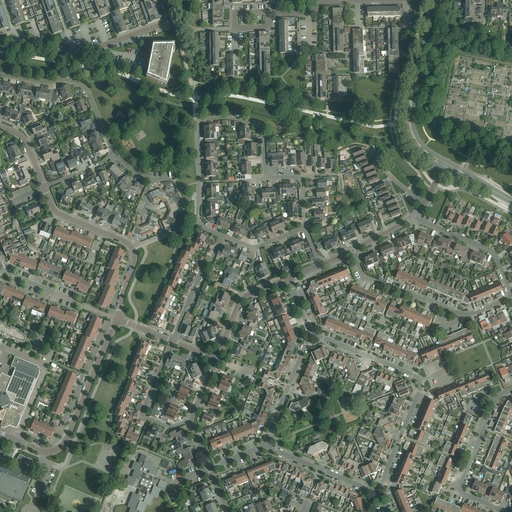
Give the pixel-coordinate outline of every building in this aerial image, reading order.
[(18,1),(18,0),(9,0),(7,1),(10,10),(20,7),(18,1)] [(72,4),(74,4),(72,0),(67,0),(60,3),(62,8),(72,4)] [(149,0),(147,1),(140,3),(142,9),(154,4),(152,0),(149,0)] [(51,1),(42,4),(44,9),(53,6),(51,1)] [(126,3),(114,7),(116,12),(119,11),(128,8),(126,3)] [(503,3),(500,4),(500,14),(500,18),(509,18),(509,12),(509,8),(503,8),(503,3)] [(64,13),(74,10),(72,4),(62,8),(64,13)] [(105,4),(96,7),(98,12),(106,9),(105,4)] [(144,14),(156,9),(154,4),(142,9),(144,14)] [(488,8),(488,14),(491,14),(491,18),(500,18),(500,14),(500,4),(497,4),(497,8),(488,8)] [(53,6),(44,9),(46,14),(54,11),(53,6)] [(12,15),(22,11),(20,7),(10,10),(12,15)] [(106,9),(98,12),(100,18),(108,15),(106,9)] [(156,9),(144,14),(146,19),(158,14),(156,9)] [(66,18),(76,15),(74,10),(64,13),(66,18)] [(14,20),(24,16),(22,11),(12,15),(14,20)] [(48,19),(56,16),(54,11),(46,14),(48,19)] [(121,16),(119,11),(116,12),(111,14),(113,19),(121,16)] [(480,12),(465,13),(465,18),(468,18),(468,22),(476,22),(476,18),(474,18),(474,15),(479,14),(480,14),(480,12)] [(160,20),(158,14),(146,19),(148,24),(160,20)] [(67,23),(78,20),(76,15),(66,18),(67,23)] [(24,16),(14,20),(15,25),(26,22),(24,16)] [(50,24),(58,21),(56,16),(48,19),(50,24)] [(114,24),(123,21),(121,16),(113,19),(114,24)] [(78,20),(67,23),(69,29),(79,25),(78,20)] [(52,29),(60,26),(58,21),(50,24),(52,29)] [(123,21),(114,24),(116,29),(125,26),(123,21)] [(62,31),(60,26),(52,29),(53,34),(62,31)] [(125,26),(116,29),(118,35),(127,31),(125,26)] [(152,44),(149,59),(150,59),(149,63),(146,78),(166,86),(169,78),(168,77),(173,53),(174,53),(174,44),(153,44),(152,44)] [(7,84),(5,93),(9,93),(8,96),(14,97),(15,90),(12,90),(13,85),(7,84)] [(15,90),(14,97),(19,97),(19,95),(23,96),(25,87),(18,86),(18,91),(15,90)] [(61,95),(70,92),(67,86),(59,89),(61,95)] [(32,100),(34,91),(31,91),(31,88),(25,87),(23,96),(27,96),(27,99),(32,100)] [(34,91),(32,100),(32,103),(35,103),(35,100),(37,101),(38,98),(42,99),(43,90),(37,89),(36,91),(34,91)] [(50,103),(52,92),(43,90),(42,99),(45,100),(45,102),(50,103)] [(72,98),(70,92),(61,95),(63,99),(61,100),(62,102),(72,98)] [(79,113),(87,110),(83,100),(75,103),(79,113)] [(5,106),(3,112),(5,113),(4,116),(10,119),(13,111),(7,108),(8,107),(5,106)] [(23,110),(23,112),(20,118),(22,119),(25,125),(33,121),(31,115),(32,115),(30,112),(27,113),(26,112),(26,111),(23,110)] [(13,111),(10,119),(16,121),(18,117),(20,118),(23,112),(20,111),(19,113),(13,111)] [(79,129),(81,134),(87,132),(85,127),(91,124),(88,117),(79,121),(82,127),(79,129)] [(37,138),(46,134),(47,134),(47,132),(45,127),(41,128),(39,124),(31,127),(34,135),(35,134),(37,138)] [(204,133),(213,133),(213,130),(215,130),(215,124),(209,124),(209,127),(204,127),(204,133)] [(239,127),(240,133),(249,133),(248,126),(243,127),(243,124),(237,124),(237,127),(239,127)] [(90,142),(99,139),(96,133),(92,134),(90,132),(85,134),(87,139),(89,138),(90,142)] [(210,140),(210,142),(216,142),(216,139),(213,139),(213,133),(204,133),(205,140),(210,140)] [(238,140),(238,142),(244,142),(244,140),(249,139),(249,133),(240,133),(240,140),(238,140)] [(42,151),(49,148),(47,144),(48,144),(46,140),(48,140),(46,134),(37,138),(38,141),(37,142),(39,148),(41,147),(42,151)] [(90,142),(88,143),(89,145),(91,144),(93,148),(101,144),(99,139),(90,142)] [(217,142),(216,142),(210,142),(210,145),(205,145),(205,152),(214,152),(216,151),(216,148),(218,148),(217,142)] [(6,145),(7,149),(11,158),(10,159),(12,164),(18,161),(17,158),(20,157),(16,145),(15,146),(12,143),(6,145)] [(101,144),(93,148),(94,152),(92,152),(94,157),(100,155),(99,152),(104,150),(101,144)] [(52,162),(60,159),(57,152),(52,154),(49,148),(42,151),(43,153),(42,154),(45,161),(51,158),(52,162)] [(354,158),(364,154),(361,149),(352,152),(354,158)] [(74,152),(74,153),(77,159),(80,158),(82,164),(89,161),(88,160),(86,154),(84,150),(79,152),(78,150),(74,152)] [(210,158),(210,161),(217,161),(216,155),(214,155),(214,152),(205,152),(205,158),(210,158)] [(77,159),(74,153),(70,154),(72,158),(66,160),(67,164),(69,169),(76,166),(74,161),(77,159)] [(278,167),(277,153),(268,154),(268,165),(272,165),(272,167),(278,167)] [(278,167),(284,167),(284,159),(286,159),(286,153),(277,153),(278,167)] [(296,166),(296,163),(296,160),(296,157),(295,154),(291,154),(291,153),(286,153),(286,159),(289,159),(289,166),(296,166)] [(325,164),(328,164),(328,170),(334,169),(334,165),(337,165),(337,159),(334,159),(334,160),(329,160),(329,153),(324,153),(324,159),(325,164)] [(296,160),(296,163),(299,163),(299,166),(306,166),(305,161),(305,156),(305,155),(305,154),(300,154),(295,154),(296,157),(296,160)] [(357,164),(366,160),(364,154),(354,158),(357,164)] [(315,158),(310,158),(310,155),(305,155),(305,156),(305,161),(308,161),(309,167),(315,167),(315,162),(315,158)] [(315,162),(318,162),(318,168),(325,168),(325,164),(324,159),(319,159),(319,156),(315,156),(315,158),(315,162)] [(66,160),(64,157),(60,159),(52,162),(49,163),(53,172),(58,173),(59,174),(66,171),(63,165),(67,164),(66,160)] [(245,163),(245,160),(239,160),(239,163),(241,163),(241,169),(250,169),(250,162),(245,163)] [(357,164),(359,169),(361,168),(363,168),(368,165),(366,160),(357,164)] [(217,161),(210,161),(211,164),(206,164),(206,171),(215,170),(215,167),(217,166),(217,161)] [(112,175),(119,168),(115,164),(113,166),(112,165),(108,169),(109,170),(108,171),(105,172),(107,175),(109,174),(110,173),(112,175)] [(364,170),(365,173),(374,169),(372,164),(368,165),(363,168),(361,168),(362,171),(364,170)] [(30,180),(29,178),(25,168),(22,170),(21,167),(15,169),(16,172),(18,171),(22,181),(18,182),(20,187),(28,184),(27,181),(30,180)] [(123,172),(119,168),(112,175),(116,179),(115,180),(119,183),(124,177),(121,174),(123,172)] [(250,169),(241,169),(241,173),(237,173),(238,176),(235,176),(236,180),(250,179),(250,175),(251,175),(250,169)] [(374,169),(365,173),(367,179),(377,175),(374,169)] [(215,170),(206,171),(206,177),(213,177),(213,181),(219,181),(219,176),(215,177),(215,170)] [(99,177),(95,178),(97,182),(97,184),(99,188),(105,186),(103,183),(109,180),(107,175),(105,172),(105,171),(98,174),(99,177)] [(377,175),(367,179),(365,180),(366,182),(369,181),(370,184),(379,180),(377,175)] [(90,187),(97,184),(97,182),(95,178),(94,176),(86,179),(87,180),(83,182),(86,188),(89,187),(90,187)] [(125,200),(128,193),(132,185),(133,184),(130,182),(131,181),(126,176),(124,177),(119,183),(122,185),(119,187),(122,190),(126,192),(124,197),(125,197),(124,200),(125,200)] [(327,187),(327,182),(330,182),(330,178),(324,178),(324,181),(318,181),(318,188),(323,188),(327,187)] [(73,188),(68,190),(71,196),(75,194),(75,192),(82,189),(79,182),(71,185),(73,188)] [(242,191),(251,191),(251,184),(246,185),(246,182),(240,182),(240,188),(242,188),(242,191)] [(374,193),(386,188),(384,182),(374,186),(375,189),(373,190),(374,193)] [(134,187),(132,185),(128,193),(131,194),(132,192),(138,195),(142,185),(136,183),(134,187)] [(206,193),(215,193),(215,187),(217,187),(217,184),(211,184),(211,186),(206,187),(206,193)] [(286,194),(286,185),(279,186),(280,196),(277,196),(277,202),(280,202),(280,197),(283,197),(283,194),(286,194)] [(292,185),(286,185),(286,194),(292,194),(293,196),(295,196),(295,190),(292,190),(292,185)] [(317,197),(321,197),(326,197),(326,192),(329,192),(329,187),(327,187),(323,188),(323,190),(317,191),(317,197)] [(376,198),(388,193),(386,188),(374,193),(376,198)] [(161,201),(165,192),(161,191),(160,189),(150,193),(148,197),(152,204),(155,203),(154,201),(158,199),(161,201)] [(71,196),(68,190),(66,191),(66,192),(64,197),(63,196),(60,204),(67,207),(70,199),(68,199),(69,197),(71,196)] [(268,199),(268,190),(261,190),(262,195),(259,195),(259,202),(256,202),(257,204),(262,204),(262,199),(268,199)] [(274,190),(268,190),(268,199),(275,199),(275,202),(273,202),(274,206),(277,204),(277,202),(277,196),(275,196),(274,190)] [(252,197),(251,191),(242,191),(242,195),(239,195),(240,201),(249,201),(249,198),(252,197)] [(167,207),(175,204),(180,202),(179,198),(176,200),(174,194),(172,193),(171,193),(169,194),(165,192),(161,201),(165,202),(167,207)] [(215,193),(206,193),(207,200),(207,202),(217,202),(223,201),(223,198),(219,198),(219,196),(215,197),(215,193)] [(378,204),(385,201),(391,199),(390,199),(388,193),(376,198),(377,201),(378,204)] [(321,197),(322,200),(315,200),(316,207),(325,207),(325,201),(328,201),(327,197),(326,197),(321,197)] [(385,201),(387,207),(397,203),(394,197),(390,199),(391,199),(385,201)] [(84,214),(87,205),(81,203),(83,199),(81,198),(78,200),(76,204),(80,205),(78,211),(84,214)] [(206,211),(214,211),(214,205),(217,205),(217,202),(207,202),(207,204),(205,205),(206,211)] [(288,212),(296,212),(296,203),(285,203),(285,206),(284,206),(284,209),(287,209),(288,212)] [(397,203),(387,207),(390,212),(399,208),(397,203)] [(40,212),(36,204),(25,209),(28,217),(40,212)] [(93,208),(87,205),(84,214),(90,216),(92,210),(94,211),(95,211),(97,205),(95,204),(93,208)] [(175,204),(167,207),(169,211),(167,215),(176,219),(178,215),(179,214),(175,204)] [(97,205),(95,211),(97,212),(95,218),(99,220),(99,218),(101,219),(104,211),(99,208),(100,206),(97,205)] [(315,218),(319,217),(324,217),(325,217),(327,217),(326,207),(320,208),(320,211),(314,211),(315,218)] [(454,214),(451,213),(452,210),(446,207),(443,216),(446,217),(444,220),(451,222),(453,217),(454,214)] [(399,208),(390,212),(387,213),(388,216),(391,215),(392,218),(401,214),(399,208)] [(472,219),(468,217),(471,210),(467,208),(463,217),(462,218),(463,218),(465,220),(463,225),(469,228),(471,222),(472,219)] [(111,218),(114,211),(109,209),(108,212),(104,211),(101,219),(103,220),(102,221),(106,223),(109,217),(111,218)] [(112,225),(118,227),(121,219),(117,218),(119,213),(114,211),(111,218),(114,219),(112,225)] [(206,218),(206,217),(210,222),(211,222),(218,215),(217,214),(215,214),(214,211),(206,211),(206,218)] [(455,211),(454,214),(453,217),(456,218),(453,223),(459,226),(463,218),(462,218),(463,217),(458,216),(459,213),(455,211)] [(283,219),(285,222),(290,221),(290,219),(297,218),(296,212),(288,212),(288,219),(283,219)] [(174,222),(176,219),(167,215),(166,219),(161,221),(164,229),(175,224),(174,222)] [(222,228),(225,219),(219,217),(218,215),(211,222),(213,224),(215,222),(217,223),(216,225),(222,228)] [(370,220),(364,223),(367,231),(373,228),(371,222),(374,221),(372,215),(368,217),(370,220)] [(490,228),(492,229),(490,234),(496,237),(500,228),(495,226),(496,224),(497,225),(499,219),(497,218),(498,216),(495,215),(491,225),(490,228)] [(121,219),(118,227),(124,230),(125,225),(128,226),(131,221),(128,220),(129,217),(126,216),(124,220),(121,219)] [(275,222),(278,230),(284,228),(282,223),(285,222),(283,219),(282,216),(279,217),(281,220),(275,222)] [(471,222),(474,223),(472,229),(478,231),(481,224),(481,223),(477,221),(478,218),(474,216),(472,219),(471,222)] [(313,221),(314,227),(323,227),(322,222),(325,222),(325,217),(324,217),(319,217),(319,220),(313,221)] [(232,226),(235,221),(229,218),(229,221),(225,219),(222,228),(228,230),(230,226),(232,226)] [(481,224),(484,225),(481,231),(487,233),(490,228),(491,225),(486,223),(487,220),(483,218),(481,223),(481,224)] [(147,224),(144,226),(147,234),(151,233),(153,233),(157,223),(149,220),(147,224)] [(235,221),(232,226),(235,227),(233,232),(239,234),(242,226),(237,224),(238,222),(235,221)] [(266,224),(268,229),(271,228),(272,233),(278,230),(275,222),(269,225),(269,222),(266,224)] [(53,229),(50,227),(49,228),(48,227),(49,225),(44,223),(39,235),(48,239),(53,229)] [(357,223),(354,224),(357,230),(359,229),(361,233),(367,231),(364,223),(358,225),(357,223)] [(258,229),(262,237),(268,235),(266,230),(268,229),(266,224),(263,225),(264,227),(258,229)] [(357,230),(354,224),(351,225),(353,230),(347,232),(350,240),(356,238),(354,231),(357,230)] [(147,234),(144,226),(140,227),(135,225),(132,233),(143,238),(143,236),(147,234)] [(242,226),(239,234),(245,237),(246,233),(247,234),(247,236),(250,236),(250,229),(248,229),(242,226)] [(58,238),(62,228),(61,228),(59,228),(59,229),(56,228),(51,239),(54,240),(56,237),(58,238)] [(59,242),(62,244),(66,232),(64,231),(64,230),(63,229),(62,228),(58,238),(60,239),(59,242)] [(250,229),(250,236),(250,240),(256,240),(262,237),(258,229),(253,231),(252,229),(250,229)] [(504,244),(511,235),(511,232),(511,231),(510,232),(507,229),(503,233),(505,235),(500,240),(504,244)] [(337,232),(339,238),(342,237),(344,243),(350,240),(347,232),(341,234),(340,231),(337,232)] [(68,242),(72,232),(71,232),(69,232),(69,233),(66,232),(62,244),(64,245),(65,241),(68,242)] [(74,243),(78,233),(77,232),(75,233),(72,232),(68,242),(67,244),(70,245),(71,242),(74,243)] [(336,239),(339,238),(337,232),(334,234),(335,236),(332,237),(333,240),(330,241),(333,249),(339,247),(336,239)] [(75,247),(77,248),(82,236),(80,235),(79,233),(78,233),(74,243),(76,244),(75,247)] [(197,240),(204,243),(207,244),(210,237),(200,233),(197,240)] [(414,238),(414,244),(417,244),(423,246),(424,243),(424,244),(427,235),(421,233),(419,238),(414,238)] [(402,238),(406,246),(412,244),(412,246),(413,245),(413,244),(414,244),(414,238),(414,235),(411,235),(402,238)] [(429,248),(432,249),(434,243),(436,238),(434,237),(433,238),(427,235),(424,244),(430,246),(429,248)] [(0,242),(1,244),(8,241),(6,236),(0,238),(0,242)] [(82,236),(77,248),(80,249),(81,246),(84,247),(88,237),(86,236),(85,237),(82,236)] [(88,237),(84,247),(86,248),(85,251),(87,252),(92,241),(90,239),(89,237),(88,237)] [(396,248),(397,249),(399,253),(404,251),(402,248),(406,246),(402,238),(396,241),(398,245),(395,246),(396,248)] [(436,238),(434,243),(432,249),(435,250),(440,252),(442,248),(445,240),(440,238),(440,239),(436,238)] [(295,241),(298,249),(302,248),(302,250),(308,248),(305,239),(301,240),(301,239),(295,241)] [(3,249),(10,246),(14,245),(12,240),(8,241),(1,244),(3,249)] [(199,246),(199,247),(202,248),(204,243),(197,240),(195,244),(195,245),(199,246)] [(450,242),(445,240),(442,248),(444,249),(442,253),(449,256),(451,250),(452,249),(449,248),(450,246),(449,245),(450,242)] [(298,249),(295,241),(289,244),(290,248),(288,249),(290,255),(295,253),(294,251),(298,249)] [(327,252),(333,249),(330,241),(324,243),(323,241),(316,244),(319,250),(325,247),(327,252)] [(192,243),(190,248),(194,250),(197,252),(199,247),(199,246),(195,245),(195,244),(192,243)] [(386,247),(390,255),(393,254),(394,257),(399,255),(399,253),(397,249),(396,248),(394,249),(392,244),(386,247)] [(459,256),(462,247),(457,245),(454,252),(451,250),(449,256),(452,257),(454,253),(459,256)] [(12,251),(10,246),(3,249),(5,254),(12,251)] [(226,258),(231,248),(228,246),(227,248),(224,247),(224,248),(220,247),(217,255),(220,257),(221,255),(226,258)] [(290,255),(288,249),(285,250),(283,246),(277,248),(281,257),(285,255),(285,257),(290,255)] [(113,254),(123,258),(124,256),(123,255),(124,252),(112,247),(111,250),(114,251),(113,254)] [(190,248),(187,247),(185,252),(189,254),(192,255),(194,250),(190,248)] [(390,255),(386,247),(380,249),(383,256),(380,257),(383,263),(385,262),(384,258),(390,255)] [(462,247),(459,256),(462,257),(460,261),(466,263),(467,261),(468,257),(469,256),(470,252),(467,251),(468,250),(462,247)] [(236,259),(239,251),(231,248),(226,258),(235,261),(236,259)] [(281,257),(277,248),(269,252),(272,260),(281,257)] [(18,254),(12,251),(5,254),(6,257),(9,256),(10,259),(9,261),(14,263),(18,254)] [(19,265),(25,252),(23,251),(22,255),(18,254),(14,263),(19,265)] [(180,256),(187,259),(189,254),(185,252),(182,251),(180,256)] [(239,251),(236,259),(235,261),(234,263),(239,266),(241,262),(244,263),(248,255),(239,251)] [(25,252),(19,265),(24,267),(28,258),(25,256),(27,253),(25,252)] [(468,257),(467,261),(469,262),(470,260),(476,263),(480,254),(474,252),(472,257),(469,256),(468,257)] [(383,263),(380,257),(378,258),(376,253),(370,256),(373,264),(379,262),(380,264),(383,263)] [(108,257),(119,262),(120,260),(121,260),(123,259),(123,258),(113,254),(112,256),(109,255),(108,257)] [(480,254),(476,263),(482,265),(481,267),(484,268),(486,263),(484,262),(486,257),(480,254)] [(28,258),(24,267),(29,269),(35,256),(33,255),(32,259),(28,258)] [(252,268),(255,261),(253,260),(254,257),(248,255),(244,263),(250,265),(248,269),(251,270),(252,268)] [(36,257),(35,256),(29,269),(35,271),(38,262),(35,261),(36,257)] [(373,264),(370,256),(364,258),(366,263),(363,264),(366,270),(368,269),(367,267),(373,264)] [(118,265),(119,262),(108,257),(107,260),(110,261),(109,264),(119,268),(120,266),(119,265),(118,265)] [(42,272),(46,263),(41,261),(37,270),(42,272)] [(258,273),(267,270),(264,264),(260,266),(259,262),(255,261),(252,268),(253,268),(256,267),(258,273)] [(47,274),(51,265),(46,263),(42,272),(47,274)] [(115,272),(116,269),(117,270),(119,269),(119,268),(109,264),(108,266),(105,265),(104,267),(107,269),(115,272)] [(52,276),(56,267),(51,265),(47,274),(52,276)] [(61,269),(56,267),(52,276),(57,279),(61,269)] [(341,270),(344,278),(349,276),(346,268),(341,270)] [(66,284),(70,274),(68,273),(69,270),(67,269),(62,280),(65,282),(64,282),(65,284),(66,284)] [(108,275),(118,279),(119,278),(118,276),(119,273),(115,272),(107,269),(106,271),(109,272),(108,275)] [(232,283),(231,284),(235,285),(238,279),(235,277),(237,275),(225,270),(224,273),(229,275),(227,279),(226,280),(232,283)] [(269,276),(267,270),(258,273),(260,276),(256,278),(257,281),(269,276)] [(336,273),(339,281),(344,278),(341,270),(336,273)] [(401,281),(404,273),(399,270),(396,278),(401,281)] [(69,284),(72,285),(77,273),(74,272),(73,275),(70,274),(66,284),(68,285),(69,284)] [(77,273),(72,285),(74,286),(75,288),(76,288),(80,278),(78,277),(79,274),(77,273)] [(331,275),(334,283),(339,281),(336,273),(331,275)] [(406,283),(409,275),(404,273),(401,281),(406,283)] [(118,280),(118,279),(108,275),(107,277),(104,276),(103,278),(115,283),(116,281),(118,280)] [(326,277),(329,285),(334,283),(331,275),(326,277)] [(411,285),(414,277),(409,275),(406,283),(411,285)] [(81,292),(85,282),(82,281),(84,278),(81,277),(80,278),(76,288),(79,289),(79,290),(79,292),(81,292)] [(321,279),(324,287),(329,285),(326,277),(321,279)] [(416,287),(419,279),(414,277),(411,285),(416,287)] [(104,285),(114,289),(115,288),(114,286),(115,283),(103,278),(102,281),(105,282),(104,285)] [(226,280),(227,279),(223,278),(221,284),(216,282),(215,286),(230,292),(231,289),(230,288),(231,284),(232,283),(226,280)] [(316,281),(319,289),(324,287),(321,279),(316,281)] [(421,289),(424,281),(419,279),(416,287),(421,289)] [(85,282),(81,292),(82,293),(84,292),(84,291),(86,293),(91,281),(89,280),(87,283),(85,282)] [(432,290),(436,282),(430,280),(429,283),(427,288),(432,290)] [(177,284),(170,281),(168,286),(175,289),(177,284)] [(319,289),(316,281),(311,283),(311,285),(309,290),(309,291),(307,292),(309,297),(317,293),(316,290),(319,289)] [(429,283),(424,281),(421,289),(426,291),(427,288),(429,283)] [(432,290),(437,292),(441,284),(436,282),(432,290)] [(499,282),(494,284),(497,292),(502,290),(499,282)] [(104,291),(114,295),(114,293),(114,292),(113,291),(114,289),(104,285),(102,284),(101,287),(105,288),(104,291)] [(441,284),(437,292),(442,294),(446,286),(441,284)] [(494,284),(489,286),(492,294),(497,292),(494,284)] [(5,286),(1,295),(4,297),(3,300),(4,301),(10,288),(5,286)] [(355,297),(358,288),(353,286),(349,295),(355,297)] [(451,288),(446,286),(442,294),(447,296),(451,288)] [(492,294),(489,286),(484,288),(487,296),(492,294)] [(163,292),(170,295),(172,290),(165,287),(163,292)] [(10,288),(4,301),(6,302),(8,298),(11,299),(15,290),(10,288)] [(355,297),(360,299),(363,290),(358,288),(355,297)] [(447,296),(452,299),(456,291),(451,288),(447,296)] [(479,290),(482,298),(487,296),(484,288),(479,290)] [(15,290),(11,299),(14,301),(13,305),(14,305),(20,292),(15,290)] [(365,301),(368,292),(363,290),(360,299),(365,301)] [(474,293),(477,301),(482,298),(479,290),(474,293)] [(113,296),(114,295),(104,291),(103,293),(99,292),(98,294),(110,299),(111,296),(111,297),(113,296)] [(456,291),(452,299),(457,301),(460,293),(456,291)] [(472,303),(477,301),(474,293),(469,295),(468,292),(465,291),(464,294),(460,293),(457,301),(462,303),(462,302),(467,304),(472,302),(472,303)] [(20,292),(14,305),(16,306),(18,302),(21,304),(25,294),(20,292)] [(163,292),(161,297),(171,301),(172,301),(174,296),(170,295),(163,292)] [(213,304),(218,306),(219,307),(221,303),(227,306),(229,300),(228,300),(230,295),(222,292),(219,300),(215,299),(213,304)] [(365,301),(370,303),(373,294),(368,292),(365,301)] [(319,298),(317,293),(309,297),(311,302),(319,298)] [(109,301),(110,299),(98,294),(97,297),(101,298),(100,301),(110,305),(110,303),(109,302),(109,301)] [(267,297),(270,303),(279,299),(277,294),(267,297)] [(373,294),(370,303),(374,305),(375,305),(377,299),(378,297),(373,294)] [(22,306),(27,308),(31,299),(26,297),(22,306)] [(161,297),(159,302),(169,306),(171,301),(161,297)] [(321,303),(319,298),(311,302),(313,307),(321,303)] [(31,299),(27,308),(32,310),(36,301),(31,299)] [(270,303),(272,308),(281,304),(279,299),(270,303)] [(382,301),(377,299),(375,305),(374,305),(372,310),(377,312),(382,301)] [(36,301),(32,310),(37,312),(41,303),(36,301)] [(109,306),(110,305),(100,301),(99,303),(95,302),(94,304),(93,304),(92,306),(97,308),(98,306),(100,307),(101,309),(103,309),(105,309),(106,309),(107,306),(107,307),(109,306)] [(382,301),(377,312),(383,315),(387,303),(382,301)] [(157,307),(164,310),(167,311),(169,306),(159,302),(157,307)] [(41,303),(37,312),(42,314),(46,305),(41,303)] [(217,309),(218,306),(213,304),(211,303),(210,306),(215,308),(213,313),(213,314),(218,316),(218,317),(221,318),(224,312),(217,309)] [(255,316),(256,312),(257,312),(261,311),(258,303),(255,304),(253,308),(253,307),(250,306),(250,307),(249,306),(246,313),(248,314),(255,316)] [(315,312),(324,308),(321,303),(313,307),(315,312)] [(272,308),(274,313),(283,309),(281,304),(272,308)] [(391,318),(395,307),(391,305),(386,316),(391,318)] [(50,317),(53,318),(57,308),(55,307),(54,308),(51,307),(46,319),(49,320),(50,317)] [(396,320),(399,315),(398,315),(401,309),(400,309),(395,307),(391,318),(396,320)] [(403,317),(407,309),(401,307),(400,309),(401,309),(398,315),(399,315),(403,317)] [(54,322),(56,323),(61,311),(58,310),(59,310),(58,308),(57,308),(53,318),(55,319),(54,322)] [(326,314),(324,308),(315,312),(318,317),(319,316),(320,320),(325,318),(327,316),(326,314)] [(505,309),(502,311),(501,308),(496,310),(498,314),(497,314),(497,315),(499,321),(501,324),(507,321),(505,318),(509,317),(505,309)] [(285,314),(283,309),(274,313),(276,318),(285,314)] [(408,319),(412,311),(407,309),(403,317),(408,319)] [(61,311),(56,323),(59,324),(60,321),(62,322),(67,312),(65,311),(64,312),(63,312),(61,311)] [(216,321),(218,317),(218,316),(213,314),(213,313),(209,311),(207,317),(203,316),(202,319),(211,323),(212,320),(216,321)] [(408,319),(413,321),(417,313),(412,311),(408,319)] [(62,322),(62,323),(64,325),(66,321),(68,322),(72,312),(71,312),(69,312),(69,313),(67,312),(62,322)] [(72,312),(68,322),(71,323),(69,327),(72,328),(77,316),(74,315),(74,314),(74,313),(72,312)] [(499,321),(497,315),(494,316),(493,312),(487,314),(489,317),(488,318),(492,327),(498,325),(497,322),(499,321)] [(417,313),(413,321),(418,323),(422,315),(417,313)] [(249,325),(256,327),(258,323),(255,322),(257,317),(255,316),(248,314),(246,320),(250,322),(249,325)] [(277,319),(279,324),(288,321),(286,315),(277,319)] [(423,325),(427,317),(422,315),(418,323),(423,325)] [(492,327),(488,318),(485,319),(484,315),(479,317),(480,321),(479,321),(483,331),(492,327)] [(91,322),(101,327),(101,325),(100,324),(100,323),(101,321),(100,320),(99,318),(97,318),(96,318),(89,316),(88,319),(92,320),(91,322)] [(325,325),(330,328),(334,320),(328,317),(327,316),(325,318),(327,320),(325,325)] [(159,320),(152,317),(150,322),(155,324),(154,326),(158,327),(159,325),(157,325),(159,320)] [(432,319),(427,317),(423,325),(428,327),(432,319)] [(0,335),(23,345),(28,333),(27,332),(26,334),(16,330),(18,326),(19,326),(21,322),(16,319),(14,324),(15,324),(13,329),(4,325),(5,323),(0,320),(0,335)] [(334,320),(330,328),(335,330),(339,322),(334,320)] [(279,324),(281,329),(290,326),(288,321),(279,324)] [(100,328),(101,327),(91,322),(90,325),(83,322),(82,324),(85,326),(97,331),(98,328),(98,329),(100,328)] [(339,322),(335,330),(340,332),(344,324),(339,322)] [(183,323),(179,330),(183,332),(182,335),(187,337),(191,328),(187,327),(188,325),(183,323)] [(344,324),(340,332),(345,334),(349,326),(344,324)] [(254,332),(256,327),(249,325),(248,327),(244,325),(241,332),(248,335),(249,336),(251,331),(254,332)] [(86,332),(96,337),(97,335),(96,334),(96,333),(97,331),(85,326),(84,329),(87,330),(86,332)] [(281,329),(283,334),(292,331),(290,326),(281,329)] [(349,326),(345,334),(350,336),(354,328),(349,326)] [(210,331),(206,332),(210,341),(215,339),(213,334),(217,333),(214,327),(209,329),(210,331)] [(361,338),(366,340),(371,329),(365,327),(363,332),(364,332),(361,338)] [(197,336),(200,330),(195,328),(194,330),(191,328),(187,337),(193,339),(195,335),(197,336)] [(355,338),(359,330),(354,328),(350,336),(355,338)] [(469,328),(463,330),(469,343),(471,342),(470,340),(473,339),(469,328)] [(371,329),(366,340),(371,342),(376,331),(371,329)] [(204,343),(210,341),(206,332),(203,334),(201,330),(200,330),(197,336),(202,338),(204,343)] [(359,330),(355,338),(361,340),(361,338),(364,332),(363,332),(359,330)] [(469,343),(463,330),(458,332),(463,343),(466,342),(466,344),(469,343)] [(511,330),(503,334),(505,339),(507,338),(509,343),(511,341),(511,330)] [(241,332),(240,331),(237,338),(241,340),(240,343),(247,345),(249,340),(246,339),(248,335),(241,332)] [(283,334),(285,339),(294,336),(292,331),(283,334)] [(91,340),(93,341),(94,338),(94,339),(96,338),(96,337),(86,332),(85,335),(82,333),(81,336),(83,337),(91,340)] [(380,345),(384,334),(379,332),(375,343),(380,345)] [(453,334),(459,348),(461,347),(460,344),(463,343),(458,332),(453,334)] [(380,345),(384,347),(385,348),(387,342),(390,337),(384,334),(380,345)] [(456,349),(459,348),(453,334),(448,336),(453,347),(456,346),(456,349)] [(81,342),(91,346),(91,345),(90,343),(91,340),(83,337),(81,336),(79,335),(78,338),(82,339),(81,342)] [(285,339),(287,345),(295,349),(296,346),(293,345),(294,342),(296,341),(294,336),(285,339)] [(448,336),(443,338),(449,352),(451,351),(450,349),(453,347),(448,336)] [(449,352),(443,338),(438,341),(440,346),(441,346),(443,352),(446,351),(446,353),(449,352)] [(75,345),(87,350),(88,348),(90,347),(91,346),(81,342),(80,344),(76,343),(75,345)] [(140,347),(147,350),(149,345),(150,346),(151,344),(147,342),(147,344),(142,342),(140,347)] [(385,348),(384,347),(384,350),(389,352),(392,344),(387,342),(385,348)] [(248,346),(247,345),(240,343),(239,345),(234,343),(229,354),(239,358),(243,347),(247,348),(248,346)] [(392,344),(389,352),(394,354),(397,346),(392,344)] [(76,352),(86,356),(87,355),(86,353),(87,350),(75,345),(74,348),(77,349),(76,352)] [(287,345),(285,350),(293,353),(295,349),(287,345)] [(399,356),(402,348),(397,346),(394,354),(399,356)] [(435,348),(439,356),(444,354),(443,352),(441,346),(440,346),(435,348)] [(318,351),(322,360),(328,357),(330,358),(331,358),(333,353),(333,354),(333,352),(326,349),(326,350),(325,348),(318,351)] [(404,358),(407,350),(402,348),(399,356),(404,358)] [(430,350),(434,358),(439,356),(435,348),(430,350)] [(291,358),(293,353),(285,350),(283,355),(291,358)] [(409,360),(412,352),(407,350),(404,358),(409,360)] [(429,360),(434,358),(430,350),(426,352),(429,360)] [(315,364),(316,362),(322,360),(318,351),(311,353),(312,355),(309,363),(310,363),(315,365),(315,364)] [(71,355),(83,360),(84,358),(86,357),(86,356),(76,352),(75,354),(72,353),(71,355)] [(419,358),(419,354),(417,354),(412,352),(409,360),(414,362),(416,358),(419,358)] [(429,360),(426,352),(420,354),(419,354),(419,358),(422,358),(424,362),(429,360)] [(334,364),(338,356),(333,354),(333,353),(331,358),(330,358),(329,362),(334,364)] [(83,360),(71,355),(70,358),(73,359),(72,362),(82,366),(83,365),(82,363),(83,360)] [(175,366),(179,358),(173,355),(171,359),(168,358),(165,364),(168,366),(169,363),(175,366)] [(283,355),(281,360),(289,363),(291,358),(283,355)] [(338,356),(334,364),(339,366),(343,358),(338,356)] [(0,389),(0,390),(0,406),(1,409),(3,408),(3,410),(0,411),(0,420),(2,421),(0,425),(1,427),(3,428),(9,426),(13,427),(15,427),(17,428),(40,373),(38,373),(40,369),(38,368),(38,367),(15,357),(11,367),(15,369),(11,378),(1,374),(0,376),(0,389)] [(183,372),(184,369),(185,365),(183,364),(185,360),(179,358),(175,366),(181,368),(180,371),(183,372)] [(344,369),(345,367),(345,366),(348,360),(347,360),(343,358),(339,366),(344,369)] [(348,371),(357,367),(355,363),(356,362),(348,358),(347,360),(348,360),(345,366),(345,367),(346,367),(348,371)] [(287,368),(289,363),(281,360),(279,365),(287,368)] [(82,366),(72,362),(71,364),(68,363),(67,365),(79,370),(80,368),(82,367),(82,366)] [(187,362),(185,365),(184,369),(188,368),(190,373),(199,370),(196,364),(190,366),(191,364),(187,362)] [(308,368),(317,371),(319,366),(315,364),(315,365),(310,363),(308,368)] [(279,365),(277,370),(285,373),(287,368),(279,365)] [(358,371),(357,367),(348,371),(349,375),(349,376),(357,380),(360,372),(358,371)] [(511,375),(509,369),(506,370),(505,367),(499,370),(503,379),(504,379),(505,383),(510,380),(509,376),(511,375)] [(306,373),(314,376),(317,371),(308,368),(306,373)] [(375,379),(376,379),(379,373),(380,372),(372,368),(371,370),(367,372),(371,380),(375,379)] [(199,370),(190,373),(193,379),(201,376),(199,370)] [(272,379),(271,382),(273,382),(273,381),(280,379),(280,378),(281,375),(283,376),(285,373),(277,370),(277,371),(272,373),(271,373),(269,377),(272,379)] [(66,377),(76,381),(76,380),(76,378),(75,378),(76,375),(65,371),(64,373),(67,375),(66,377)] [(262,378),(271,382),(272,379),(269,377),(271,373),(266,371),(262,378)] [(136,375),(129,372),(127,377),(134,380),(136,375)] [(367,382),(371,380),(367,372),(363,373),(362,372),(359,380),(366,384),(367,382)] [(310,381),(312,382),(314,376),(306,373),(304,377),(304,378),(310,381)] [(375,381),(380,384),(384,375),(379,373),(376,379),(375,381)] [(484,373),(481,374),(487,387),(492,385),(487,374),(485,375),(484,373)] [(221,382),(229,386),(232,379),(234,379),(235,376),(230,374),(229,377),(224,375),(221,382)] [(482,389),(487,387),(481,374),(479,374),(480,377),(477,378),(482,389)] [(380,384),(385,386),(389,377),(384,375),(380,384)] [(60,381),(72,386),(73,383),(74,383),(75,383),(76,381),(66,377),(65,380),(62,378),(60,381)] [(304,378),(304,377),(303,377),(299,385),(301,386),(303,389),(311,386),(311,385),(313,384),(312,382),(310,381),(304,378)] [(391,388),(392,384),(394,379),(389,377),(385,386),(391,388)] [(477,391),(482,389),(477,378),(475,379),(474,377),(471,378),(477,391)] [(394,378),(394,379),(392,384),(395,385),(397,391),(406,387),(403,380),(402,381),(394,378)] [(467,382),(472,393),(477,391),(471,378),(469,379),(470,381),(467,382)] [(127,385),(134,388),(136,383),(129,380),(127,385)] [(259,387),(264,389),(266,385),(269,386),(270,383),(262,380),(259,387)] [(62,387),(72,391),(72,390),(72,388),(71,388),(72,386),(60,381),(59,383),(63,385),(62,387)] [(472,393),(467,382),(465,383),(464,381),(461,382),(467,395),(472,393)] [(181,385),(179,392),(187,396),(190,389),(185,387),(186,384),(185,383),(181,382),(180,385),(181,385)] [(229,386),(221,382),(218,389),(223,391),(222,394),(227,396),(228,393),(227,392),(229,386)] [(460,392),(462,397),(467,395),(461,382),(459,383),(460,385),(457,386),(460,392)] [(267,395),(266,396),(274,399),(275,396),(272,395),(273,392),(274,392),(272,385),(272,384),(270,383),(269,386),(266,385),(264,389),(265,390),(267,395)] [(457,386),(457,384),(451,386),(455,394),(460,392),(457,386)] [(127,385),(125,390),(135,394),(136,392),(135,392),(136,389),(134,388),(127,385)] [(313,390),(311,386),(303,389),(304,393),(303,395),(311,398),(315,390),(313,390)] [(446,388),(450,396),(455,394),(451,386),(446,388)] [(56,391),(68,396),(69,393),(70,393),(71,393),(72,391),(62,387),(61,390),(57,388),(56,391)] [(400,397),(399,399),(399,400),(403,402),(404,402),(407,395),(407,394),(409,394),(406,387),(397,391),(400,397)] [(441,390),(445,398),(450,396),(446,388),(441,390)] [(125,390),(123,395),(132,399),(133,396),(135,396),(135,394),(125,390)] [(445,398),(441,390),(436,393),(438,397),(436,399),(438,402),(439,401),(445,398)] [(58,397),(68,401),(68,400),(67,398),(68,396),(56,391),(55,393),(59,395),(58,397)] [(184,403),(187,396),(179,392),(176,391),(173,398),(171,397),(170,400),(175,402),(177,400),(184,403)] [(213,393),(210,400),(219,404),(219,403),(220,403),(221,401),(222,401),(224,398),(226,399),(227,396),(222,394),(221,397),(213,393)] [(123,395),(121,400),(131,404),(132,402),(131,402),(132,399),(123,395)] [(266,396),(264,401),(272,404),(274,399),(266,396)] [(67,403),(68,401),(58,397),(57,400),(53,398),(52,401),(64,406),(65,403),(67,403)] [(298,401),(301,410),(308,407),(310,401),(302,398),(302,399),(298,401)] [(401,407),(403,402),(399,400),(399,399),(395,398),(393,403),(401,407)] [(429,399),(427,404),(435,408),(437,403),(438,402),(436,399),(434,401),(429,399)] [(505,406),(503,412),(510,415),(511,412),(511,411),(511,399),(511,400),(507,402),(505,407),(505,406)] [(175,402),(170,400),(169,403),(170,404),(168,411),(176,414),(179,407),(174,405),(175,402)] [(211,412),(216,414),(218,412),(219,411),(220,409),(220,407),(218,407),(219,404),(210,400),(207,407),(212,409),(211,412)] [(55,405),(54,407),(64,411),(64,410),(63,408),(64,406),(52,401),(51,403),(55,405)] [(264,401),(262,406),(270,409),(272,404),(264,401)] [(295,412),(301,410),(298,401),(294,403),(292,402),(289,410),(295,412)] [(399,412),(401,407),(393,403),(390,408),(399,412)] [(427,404),(425,409),(433,413),(435,408),(427,404)] [(258,407),(257,409),(268,414),(270,409),(262,406),(261,409),(258,407)] [(64,411),(54,407),(53,410),(45,407),(44,410),(60,416),(61,413),(63,412),(64,411)] [(397,416),(399,412),(390,408),(388,413),(390,414),(397,416)] [(268,414),(257,409),(256,411),(259,413),(258,416),(266,419),(268,414)] [(431,418),(433,413),(425,409),(423,414),(431,418)] [(173,421),(176,414),(168,411),(165,418),(161,416),(160,419),(167,422),(168,419),(173,421)] [(215,417),(216,414),(211,412),(210,415),(205,413),(202,420),(211,424),(213,416),(215,417)] [(503,412),(500,417),(508,420),(510,415),(503,412)] [(398,417),(397,416),(390,414),(390,415),(386,417),(390,426),(394,424),(395,425),(398,417)] [(423,414),(421,419),(429,423),(431,418),(423,414)] [(463,419),(471,422),(473,417),(465,414),(463,419)] [(264,424),(266,419),(258,416),(256,421),(264,424)] [(377,426),(385,429),(386,427),(390,426),(386,417),(382,418),(381,418),(377,426)] [(500,417),(498,422),(506,425),(508,420),(500,417)] [(34,433),(35,433),(39,423),(36,422),(38,419),(35,418),(33,424),(31,425),(30,426),(31,428),(30,429),(33,430),(33,431),(34,433)] [(421,419),(419,424),(427,428),(429,423),(421,419)] [(471,422),(463,419),(461,424),(469,427),(471,422)] [(39,423),(35,433),(36,434),(38,433),(40,434),(45,422),(43,421),(41,424),(39,423)] [(244,426),(240,427),(244,437),(249,435),(244,421),(242,422),(244,426)] [(245,421),(244,421),(249,435),(254,432),(250,423),(247,425),(245,421)] [(260,425),(263,426),(264,424),(256,421),(250,423),(254,432),(259,430),(259,428),(260,425)] [(45,422),(40,434),(43,435),(43,437),(45,437),(49,427),(46,426),(48,423),(45,422)] [(498,422),(496,427),(504,430),(506,425),(498,422)] [(417,430),(419,430),(425,433),(425,432),(427,428),(419,424),(417,430)] [(458,429),(466,432),(469,427),(461,424),(458,429)] [(51,428),(49,427),(45,437),(46,438),(48,437),(51,438),(51,437),(53,436),(54,434),(53,432),(55,426),(53,425),(51,428)] [(239,439),(244,437),(240,427),(237,429),(235,425),(234,426),(239,439)] [(234,441),(239,439),(234,426),(232,426),(234,430),(230,431),(234,441)] [(150,435),(155,437),(158,429),(153,427),(152,430),(149,429),(146,437),(149,438),(150,435)] [(496,427),(494,432),(502,435),(504,430),(496,427)] [(123,438),(124,435),(125,432),(126,431),(123,430),(119,428),(116,433),(121,435),(120,436),(123,438)] [(376,440),(385,436),(384,432),(384,431),(376,428),(373,435),(375,436),(376,440)] [(158,429),(155,437),(160,439),(159,442),(162,443),(165,435),(163,434),(164,431),(158,429)] [(456,434),(464,437),(466,432),(458,429),(456,434)] [(419,430),(417,435),(428,440),(430,434),(425,432),(425,433),(419,430)] [(176,440),(186,437),(185,434),(183,435),(182,432),(178,433),(176,431),(169,434),(171,439),(175,437),(176,440)] [(126,436),(125,439),(130,441),(133,434),(128,432),(127,433),(126,436)] [(229,432),(223,434),(227,444),(232,441),(229,432)] [(138,436),(133,434),(130,441),(135,443),(138,436)] [(222,446),(227,444),(223,434),(218,436),(222,446)] [(454,439),(462,442),(464,437),(456,434),(454,439)] [(417,435),(415,440),(426,445),(428,440),(417,435)] [(494,440),(507,446),(508,443),(506,443),(507,440),(496,435),(494,440)] [(217,448),(222,446),(218,436),(213,438),(217,448)] [(385,436),(376,440),(378,444),(377,445),(384,448),(385,449),(388,441),(387,440),(385,436)] [(176,450),(183,447),(182,445),(186,443),(185,440),(187,439),(186,437),(176,440),(178,444),(174,445),(176,450)] [(212,450),(217,448),(213,438),(208,441),(212,450)] [(458,446),(458,447),(460,448),(462,442),(454,439),(452,444),(458,446)] [(492,445),(503,450),(504,447),(506,448),(507,446),(494,440),(492,445)] [(445,447),(456,451),(458,447),(458,446),(452,444),(447,442),(445,447)] [(316,445),(320,454),(324,452),(325,453),(328,445),(322,443),(316,445)] [(377,445),(375,444),(374,444),(371,449),(382,453),(384,448),(377,445)] [(422,453),(424,448),(413,444),(411,449),(422,453)] [(320,454),(316,445),(310,448),(307,454),(315,457),(316,456),(320,454)] [(503,450),(492,445),(490,450),(503,456),(504,453),(502,453),(503,450)] [(330,455),(331,459),(340,455),(338,451),(339,450),(331,446),(328,454),(330,455)] [(183,447),(176,450),(175,451),(178,456),(182,454),(183,457),(193,453),(191,448),(185,450),(183,447)] [(456,451),(445,447),(443,452),(454,457),(456,451)] [(369,454),(371,454),(380,458),(382,453),(371,449),(369,454)] [(420,459),(422,453),(411,449),(409,454),(415,456),(415,457),(420,459)] [(502,458),(503,456),(490,450),(488,455),(499,460),(500,457),(502,458)] [(193,453),(183,457),(185,460),(180,462),(182,467),(191,464),(189,461),(195,458),(193,453)] [(413,461),(415,457),(415,456),(409,454),(407,453),(405,458),(413,461)] [(380,458),(371,454),(369,460),(373,461),(378,463),(380,458)] [(138,464),(134,462),(131,469),(134,471),(131,478),(128,476),(125,483),(125,484),(133,487),(140,490),(138,493),(137,495),(133,493),(131,498),(127,507),(130,508),(128,511),(144,511),(146,506),(147,505),(150,506),(154,498),(154,497),(157,499),(161,491),(161,490),(164,491),(168,483),(167,483),(157,479),(155,478),(159,470),(151,467),(153,463),(145,460),(147,457),(146,457),(141,455),(138,461),(139,462),(138,464)] [(341,459),(340,455),(331,459),(333,463),(332,464),(340,467),(341,466),(340,466),(343,459),(341,459)] [(439,460),(450,465),(452,460),(441,455),(439,460)] [(486,460),(499,466),(500,463),(498,463),(499,460),(488,455),(486,460)] [(344,457),(343,459),(340,466),(341,466),(345,468),(349,459),(344,457)] [(411,466),(413,461),(405,458),(403,463),(411,466)] [(354,462),(349,459),(345,468),(350,470),(354,462)] [(267,463),(270,472),(276,469),(279,462),(277,461),(276,464),(273,462),(272,460),(267,463)] [(448,470),(450,465),(439,460),(437,466),(442,468),(448,470)] [(499,466),(486,460),(484,466),(495,470),(496,467),(498,468),(499,466)] [(379,463),(378,463),(373,461),(372,464),(366,466),(369,475),(376,472),(376,471),(379,463)] [(279,462),(276,469),(281,472),(284,464),(279,462)] [(359,464),(354,462),(350,470),(355,472),(357,468),(358,468),(359,464)] [(267,463),(262,465),(268,481),(269,479),(267,473),(270,472),(267,463)] [(409,471),(411,466),(403,463),(401,468),(409,471)] [(286,474),(289,466),(284,464),(281,472),(286,474)] [(20,502),(30,477),(13,469),(13,471),(0,465),(0,498),(9,502),(11,498),(20,502)] [(262,465),(257,467),(260,476),(264,475),(265,478),(266,478),(267,481),(268,481),(262,465)] [(291,476),(294,468),(289,466),(286,474),(291,476)] [(360,469),(358,468),(357,468),(355,472),(355,473),(362,476),(363,478),(369,475),(366,466),(360,469)] [(252,469),(257,482),(259,481),(257,477),(260,476),(257,467),(252,469)] [(296,478),(299,470),(294,468),(291,476),(296,478)] [(407,476),(409,471),(401,468),(399,473),(407,476)] [(442,468),(440,473),(448,476),(451,471),(448,470),(442,468)] [(257,482),(252,469),(246,471),(250,480),(254,479),(255,483),(257,482)] [(301,480),(304,472),(299,470),(296,478),(301,480)] [(76,480),(73,489),(87,494),(95,474),(88,471),(83,483),(76,480)] [(240,474),(243,483),(249,481),(245,472),(240,474)] [(310,485),(313,486),(313,484),(312,484),(310,477),(309,477),(306,476),(307,473),(304,472),(301,480),(302,480),(304,485),(304,486),(308,488),(310,485)] [(405,481),(407,476),(399,473),(397,478),(405,481)] [(448,476),(440,473),(438,478),(446,481),(448,476)] [(235,476),(239,485),(243,483),(240,474),(235,476)] [(230,478),(234,487),(239,485),(235,476),(230,478)] [(228,489),(234,487),(230,478),(224,480),(228,489)] [(403,486),(405,481),(397,478),(395,483),(399,485),(399,488),(403,488),(403,486)] [(442,485),(444,486),(446,481),(438,478),(436,482),(436,483),(442,485)] [(478,492),(481,484),(478,483),(479,482),(478,480),(474,478),(471,484),(474,485),(472,490),(478,492)] [(436,483),(436,482),(434,481),(432,487),(440,490),(442,485),(436,483)] [(315,485),(314,487),(317,488),(316,491),(320,493),(321,492),(326,490),(327,490),(330,483),(327,482),(326,484),(323,483),(323,482),(316,485),(315,485)] [(491,484),(492,483),(489,482),(489,483),(488,483),(485,484),(485,485),(481,484),(478,492),(484,495),(487,489),(489,490),(491,484)] [(327,490),(332,492),(335,485),(330,483),(327,490)] [(495,490),(497,486),(491,484),(489,490),(492,491),(489,497),(495,499),(499,491),(495,490)] [(198,490),(201,496),(209,493),(207,487),(202,488),(201,485),(194,488),(196,491),(198,490)] [(308,488),(304,486),(302,491),(309,494),(313,486),(310,485),(308,488)] [(332,492),(337,494),(340,487),(335,485),(332,492)] [(317,488),(314,487),(311,495),(318,498),(320,493),(316,491),(317,488)] [(337,494),(342,497),(345,489),(340,487),(337,494)] [(440,490),(432,487),(430,492),(438,495),(440,490)] [(403,489),(403,488),(399,488),(399,491),(395,493),(397,498),(405,495),(403,489)] [(499,491),(495,499),(501,502),(504,495),(509,495),(509,488),(503,488),(502,492),(499,491)] [(342,497),(347,499),(350,491),(345,489),(342,497)] [(347,499),(352,501),(355,493),(350,491),(347,499)] [(200,506),(209,503),(208,500),(212,499),(209,493),(201,496),(203,502),(199,503),(199,504),(198,504),(198,506),(198,507),(200,506)] [(357,494),(355,493),(352,501),(354,507),(363,503),(361,497),(359,498),(356,497),(357,494)] [(298,502),(300,497),(298,496),(297,498),(289,495),(284,508),(291,511),(296,501),(298,502)] [(407,500),(405,495),(397,498),(399,503),(407,500)] [(434,506),(439,509),(442,501),(437,498),(434,506)] [(409,505),(407,500),(399,503),(401,508),(409,505)] [(262,511),(264,511),(263,511),(270,511),(273,511),(269,501),(261,505),(260,503),(257,505),(259,511),(262,511)] [(447,503),(442,501),(439,509),(444,511),(447,503)] [(210,505),(209,503),(200,506),(201,508),(205,507),(207,511),(209,511),(216,509),(214,503),(210,505)] [(320,511),(322,506),(315,503),(311,511),(320,511)] [(356,511),(365,508),(363,503),(354,507),(356,511)] [(444,511),(447,511),(449,511),(452,505),(447,503),(444,511)]
